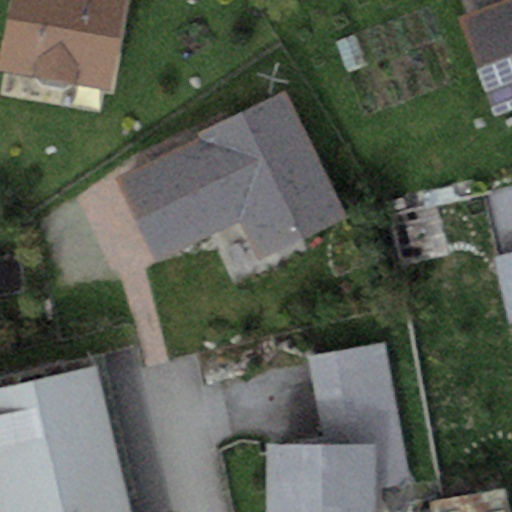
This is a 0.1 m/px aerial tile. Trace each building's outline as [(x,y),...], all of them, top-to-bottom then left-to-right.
[(11,0),(0,70),(113,88),(126,0),(11,0)] [(511,0),(459,0),(464,13),(458,15),(494,115),(511,109),(511,0)] [(197,132),(198,136),(240,220),(259,258),(349,214),(287,88),(197,132)] [(157,261),(240,220),(198,136),(116,176),(157,261)] [(511,250),(494,255),(510,321),(511,320),(511,250)] [(309,356),(323,442),(376,443),(376,487),(411,483),(385,343),(309,356)] [(0,511),(132,511),(98,364),(0,386),(0,511)] [(266,511),(322,511),(323,442),(313,442),(267,441),(266,511)] [(376,443),(323,442),(322,511),(375,511),(375,502),(376,487),(376,443)] [(509,511),(506,488),(433,502),(434,511),(509,511)]
